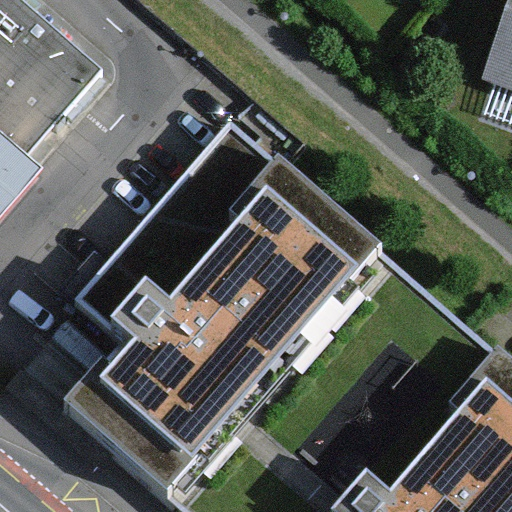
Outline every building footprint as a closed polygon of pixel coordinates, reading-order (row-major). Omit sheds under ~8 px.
[(0,0),(0,224),(42,174),(24,160),(96,74),(7,0),(0,0)] [(511,102),(511,19),(486,93),(511,102)] [(128,347),(71,414),(175,502),(380,260),(231,135),(83,309),(128,347)] [(452,417),(499,362),(380,260),(175,502),(185,511),(346,511),(367,488),(388,506),(460,424),(452,417)] [(511,511),(511,373),(499,362),(452,417),(460,424),(388,506),(367,488),(346,511),(511,511)]
